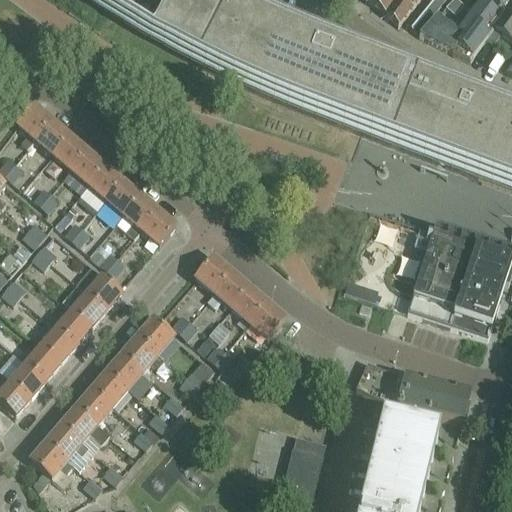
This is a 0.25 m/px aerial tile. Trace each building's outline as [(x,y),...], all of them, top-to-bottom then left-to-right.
[(360,137),(511,195),(511,121),(314,47),(286,35),(269,27),(248,17),(234,11),(217,2),(212,0),(77,0),(111,21),(131,33),(151,44),(170,55),(190,65),(209,74),(227,83),(246,92),(264,100),(283,108),(302,115),(338,129),(360,137)] [(368,0),(364,6),(386,21),(385,22),(397,31),(423,0),(368,0)] [(414,39),(450,0),(427,0),(403,30),(414,39)] [(505,17),(511,6),(511,0),(483,0),(484,1),(505,17)] [(436,21),(417,41),(425,45),(450,58),(468,66),(505,17),(484,1),(456,38),(436,21)] [(511,6),(505,17),(468,66),(479,70),(501,41),(511,48),(511,67),(504,79),(511,80),(511,6)] [(33,111),(15,132),(16,133),(26,141),(20,149),(27,155),(33,147),(34,148),(51,127),(33,111)] [(34,148),(51,162),(69,142),(51,127),(34,148)] [(61,171),(69,177),(86,157),(69,142),(51,162),(61,171)] [(69,177),(87,192),(104,172),(86,157),(69,177)] [(0,171),(0,179),(4,183),(14,171),(6,164),(0,171)] [(14,171),(4,183),(11,188),(21,176),(14,171)] [(87,192),(104,207),(121,187),(104,172),(87,192)] [(104,207),(122,222),(139,202),(121,187),(104,207)] [(32,206),(39,212),(49,201),(42,195),(32,206)] [(49,201),(39,212),(46,218),(56,206),(49,201)] [(133,245),(139,237),(157,216),(139,202),(122,222),(132,230),(125,238),(133,245)] [(157,216),(139,237),(158,253),(175,232),(157,216)] [(64,241),(71,247),(80,235),(73,229),(64,241)] [(34,230),(28,237),(39,247),(45,240),(34,230)] [(80,235),(71,247),(78,253),(87,241),(80,235)] [(39,247),(28,237),(22,244),(33,253),(39,247)] [(511,267),(511,266),(432,241),(406,319),(487,345),(511,267)] [(43,251),(36,260),(48,269),(55,261),(43,251)] [(99,271),(105,277),(115,265),(109,259),(99,271)] [(48,269),(36,260),(31,266),(42,275),(48,269)] [(194,285),(213,300),(230,279),(212,264),(194,285)] [(115,265),(105,277),(112,284),(123,271),(115,265)] [(213,300),(230,315),(248,294),(230,279),(213,300)] [(100,281),(84,300),(105,317),(121,299),(100,281)] [(12,287),(6,294),(17,304),(24,296),(12,287)] [(17,304),(6,294),(0,301),(12,310),(17,304)] [(230,315),(247,330),(265,309),(248,294),(230,315)] [(84,300),(69,317),(90,335),(105,317),(84,300)] [(358,315),(368,318),(371,311),(360,307),(358,315)] [(265,309),(247,330),(266,346),(284,325),(265,309)] [(69,317),(54,335),(75,352),(90,335),(69,317)] [(170,334),(178,340),(189,328),(181,322),(170,334)] [(152,325),(136,343),(157,362),(173,343),(152,325)] [(189,328),(178,340),(185,346),(196,334),(189,328)] [(54,335),(39,352),(60,369),(75,352),(54,335)] [(136,343),(121,361),(142,379),(150,370),(156,374),(163,366),(157,362),(136,343)] [(39,352),(24,369),(45,387),(60,369),(39,352)] [(206,364),(213,370),(224,358),(216,352),(206,364)] [(224,358),(213,370),(220,376),(231,364),(224,358)] [(121,361),(106,378),(127,397),(127,396),(142,379),(121,361)] [(24,369),(9,387),(30,404),(45,387),(24,369)] [(355,395),(397,414),(461,430),(468,402),(403,386),(366,370),(355,395)] [(106,378),(91,396),(112,414),(120,404),(126,409),(133,401),(127,396),(127,397),(106,378)] [(190,378),(184,385),(196,396),(202,389),(190,378)] [(196,396),(184,385),(178,392),(190,402),(196,396)] [(30,404),(9,387),(0,397),(0,410),(14,423),(30,404)] [(91,396),(76,413),(97,432),(112,414),(91,396)] [(163,409),(175,420),(182,412),(170,402),(163,409)] [(76,413),(60,431),(82,449),(89,441),(101,451),(109,442),(97,432),(76,413)] [(148,427),(160,438),(167,430),(154,420),(148,427)] [(60,431),(45,448),(67,466),(75,457),(80,462),(87,454),(82,449),(60,431)] [(360,511),(419,511),(436,444),(380,431),(360,511)] [(133,445),(145,455),(151,448),(139,438),(133,445)] [(67,466),(45,448),(30,467),(41,476),(51,485),(67,466)] [(278,511),(310,511),(322,464),(293,456),(278,511)] [(103,480),(114,491),(121,483),(109,473),(103,480)] [(82,492),(94,503),(100,496),(88,485),(82,492)]
